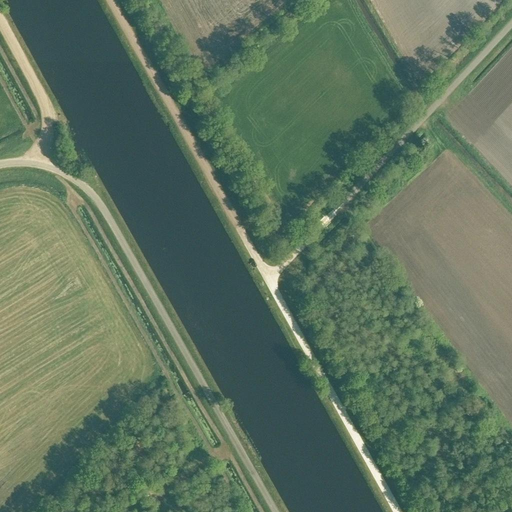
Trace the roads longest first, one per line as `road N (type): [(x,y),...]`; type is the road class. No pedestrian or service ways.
road 1 (unclassified): [(275,511),(101,204),(59,171),(0,165)]
road 2 (unclassified): [(268,280),(511,23)]
road 3 (track): [(110,0),(238,227)]
road 4 (track): [(33,163),(48,128),(46,107),(0,20)]
